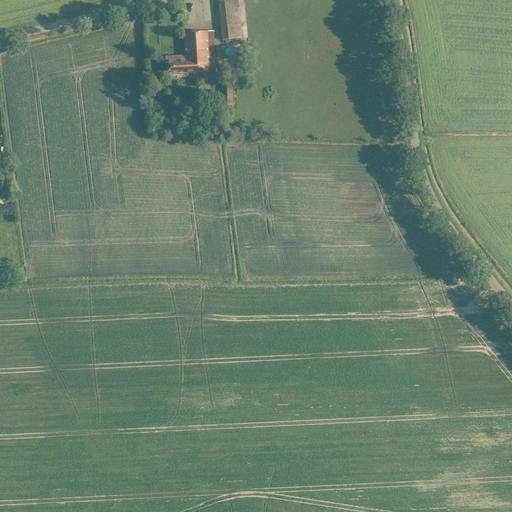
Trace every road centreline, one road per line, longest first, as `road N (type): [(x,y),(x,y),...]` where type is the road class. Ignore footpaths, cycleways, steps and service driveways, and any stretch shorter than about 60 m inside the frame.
road 1 (unclassified): [(511,306),(426,183),(388,0)]
road 2 (unclassified): [(0,39),(165,0)]
